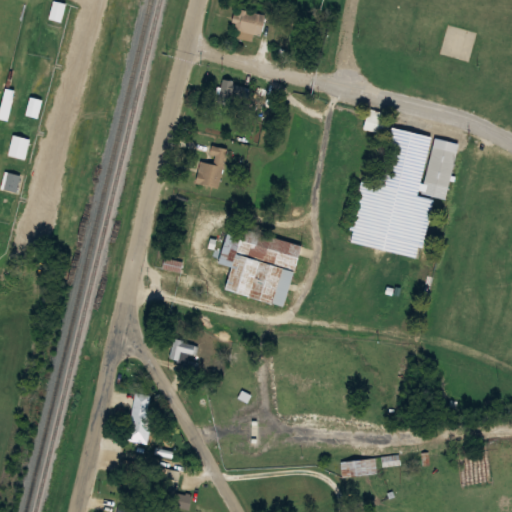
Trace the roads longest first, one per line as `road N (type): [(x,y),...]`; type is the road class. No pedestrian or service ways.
road 1 (residential): [(80,511),(202,0)]
road 2 (residential): [(190,48),(471,119),(511,141)]
road 3 (residential): [(238,511),(124,319)]
road 4 (residential): [(132,284),(279,321)]
